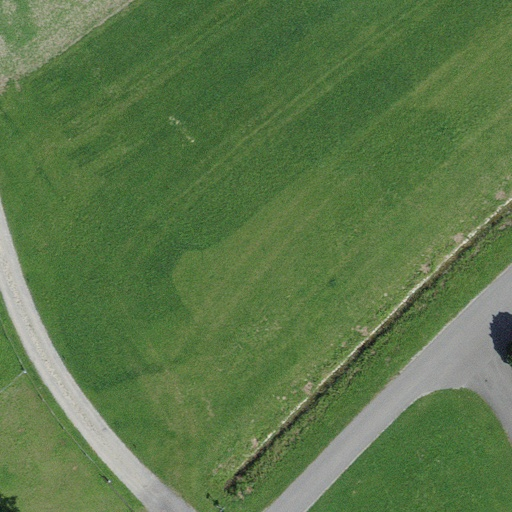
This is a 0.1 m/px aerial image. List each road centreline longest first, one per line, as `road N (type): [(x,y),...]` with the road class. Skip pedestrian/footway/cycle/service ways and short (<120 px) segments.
road 1 (unclassified): [(511,284),(279,511)]
road 2 (track): [(0,258),(16,322),(70,412),(161,511)]
